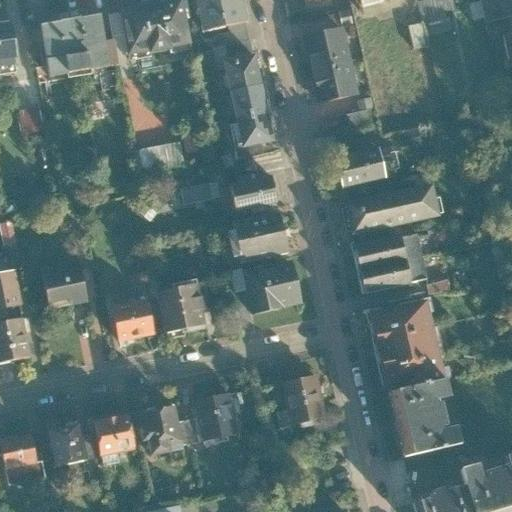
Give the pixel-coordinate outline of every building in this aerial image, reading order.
[(185,0),(176,0),(123,9),(131,57),(193,47),(185,0)] [(245,0),(196,0),(203,32),(250,23),(245,0)] [(450,0),(415,0),(421,21),(407,25),(413,52),(433,48),(430,39),(458,32),(450,0)] [(511,0),(479,0),(485,22),(511,16),(511,0)] [(114,67),(104,14),(75,19),(84,72),(114,67)] [(54,78),(84,72),(75,19),(44,25),(54,78)] [(9,22),(0,22),(0,62),(18,60),(12,24),(9,24),(9,22)] [(300,38),(308,71),(350,61),(342,28),(300,38)] [(248,29),(219,35),(221,46),(250,40),(248,29)] [(259,55),(228,61),(234,91),(265,84),(259,55)] [(359,96),(350,61),(308,71),(316,106),(359,96)] [(271,113),(265,84),(234,91),(239,119),(271,113)] [(369,110),(345,115),(348,127),(372,122),(369,110)] [(271,113),(239,119),(245,148),(277,141),(271,113)] [(145,145),(146,166),(184,164),(182,143),(145,145)] [(377,149),(332,160),(340,191),(385,181),(377,149)] [(273,177),(229,186),(235,214),(279,205),(273,177)] [(431,185),(342,205),(349,238),(439,219),(431,185)] [(286,216),(233,226),(240,265),(293,254),(286,216)] [(353,249),(358,272),(421,258),(416,235),(353,249)] [(421,258),(358,272),(363,295),(426,282),(421,258)] [(81,259),(41,268),(49,306),(73,302),(74,307),(90,304),(81,259)] [(0,260),(0,271),(9,270),(8,260),(0,260)] [(297,264),(243,274),(251,316),(304,306),(297,264)] [(17,272),(0,275),(0,311),(25,307),(17,272)] [(176,290),(159,293),(169,340),(208,331),(205,317),(214,315),(208,283),(201,285),(200,281),(176,286),(176,290)] [(150,302),(112,310),(119,345),(157,337),(150,302)] [(425,303),(367,315),(373,341),(431,329),(425,303)] [(24,320),(0,324),(0,365),(33,360),(24,320)] [(438,355),(431,329),(373,341),(378,367),(438,355)] [(444,381),(438,355),(378,367),(384,393),(444,381)] [(324,422),(315,378),(283,385),(289,413),(285,414),(288,429),(324,422)] [(445,384),(385,397),(393,431),(437,421),(434,407),(449,403),(445,384)] [(240,437),(231,396),(196,404),(205,445),(240,437)] [(184,454),(174,407),(143,413),(147,431),(143,432),(146,447),(150,446),(153,461),(184,454)] [(131,417),(95,423),(102,460),(137,453),(131,417)] [(198,420),(183,423),(188,447),(203,444),(198,420)] [(441,435),(437,421),(393,431),(402,465),(460,451),(455,432),(441,435)] [(88,465),(81,429),(49,435),(56,471),(88,465)] [(33,436),(0,443),(10,487),(47,481),(44,465),(40,466),(33,436)] [(477,469),(463,473),(473,511),(511,511),(511,456),(507,458),(511,475),(482,484),(477,469)] [(428,503),(411,507),(412,511),(473,511),(463,474),(459,475),(464,492),(445,498),(444,494),(428,499),(428,503)]
